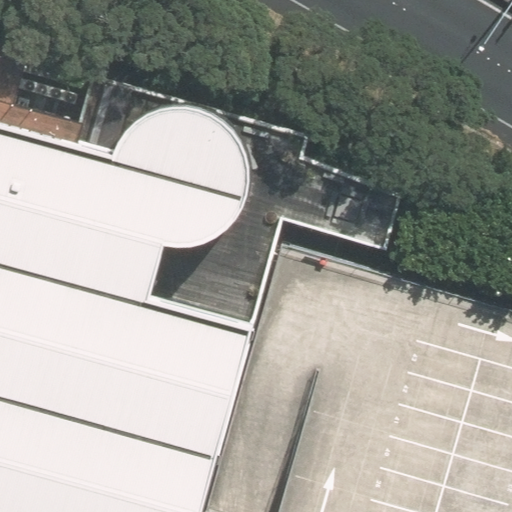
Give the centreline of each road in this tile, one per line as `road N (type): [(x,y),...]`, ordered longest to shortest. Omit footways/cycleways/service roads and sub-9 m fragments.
road 1 (unknown): [(291,511),(345,331),(365,310),(426,295),(511,323)]
road 2 (motorway): [(511,72),(389,0)]
